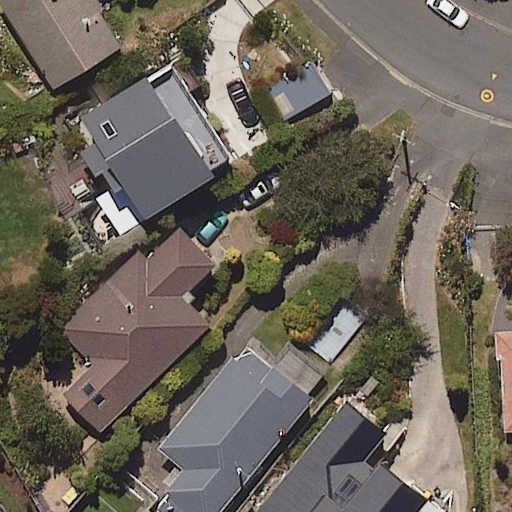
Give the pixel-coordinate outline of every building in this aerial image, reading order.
[(0,0),(0,2),(56,97),(131,53),(100,0),(0,0)] [(333,96),(314,61),(273,84),(292,118),(333,96)] [(211,121),(178,68),(74,131),(110,190),(98,198),(123,237),(156,217),(160,225),(229,183),(218,165),(259,140),(237,105),(211,121)] [(226,271),(188,229),(150,264),(144,258),(66,329),(102,368),(66,401),(101,439),(218,331),(192,302),(226,271)] [(291,345),(273,367),(251,348),(166,450),(189,470),(156,509),(160,511),(230,511),(338,384),(291,345)] [(397,437),(357,402),(263,511),(457,511),(385,451),(397,437)]
